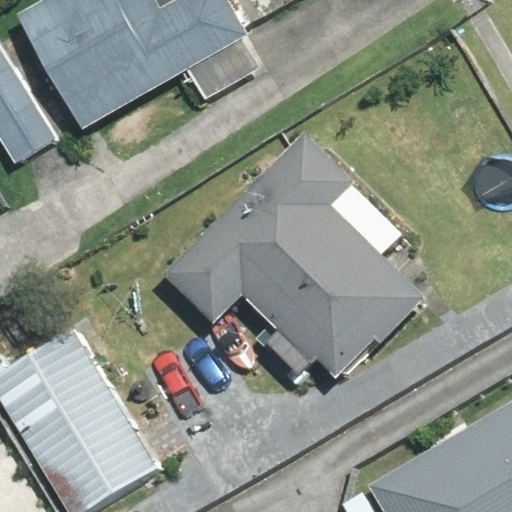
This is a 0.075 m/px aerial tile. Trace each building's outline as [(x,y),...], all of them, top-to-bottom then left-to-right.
[(69,0),(38,19),(47,35),(18,53),(9,37),(0,42),(0,126),(25,170),(100,127),(104,133),(200,78),(213,100),(273,65),(258,39),(268,34),(248,0),(69,0)] [(343,158),(335,166),(313,142),(182,275),(234,326),(261,298),(292,328),(280,341),(318,379),(333,365),(358,389),(444,301),(400,257),(422,235),(343,158)] [(0,200),(0,223),(10,217),(0,200)] [(46,461),(75,511),(115,511),(178,476),(93,329),(1,383),(46,461)] [(249,400),(187,435),(222,498),(284,463),(249,400)] [(511,511),(511,402),(377,481),(395,511),(511,511)]
